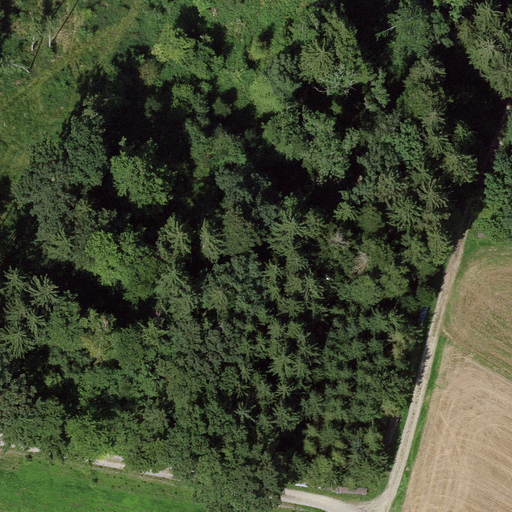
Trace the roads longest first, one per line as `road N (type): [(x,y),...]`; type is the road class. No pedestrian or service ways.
road 1 (track): [(511,126),(460,255),(386,511)]
road 2 (track): [(346,511),(0,438)]
